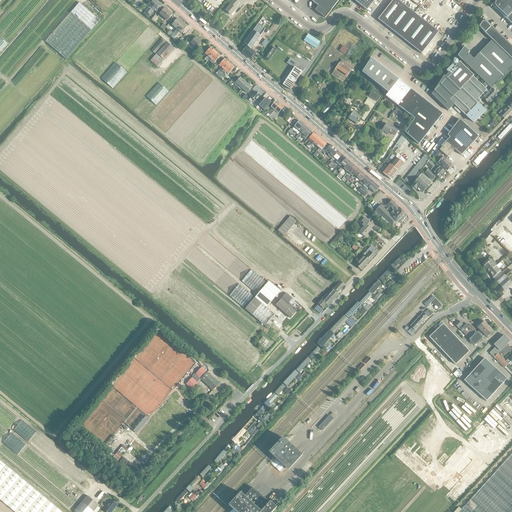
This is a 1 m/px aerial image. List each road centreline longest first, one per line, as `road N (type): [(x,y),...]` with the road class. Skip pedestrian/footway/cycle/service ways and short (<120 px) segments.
road 1 (unclassified): [(139,511),(416,215)]
road 2 (secondary): [(416,215),(175,0)]
road 3 (unclassified): [(364,24),(425,69),(477,0)]
road 4 (unclassified): [(416,215),(511,112)]
